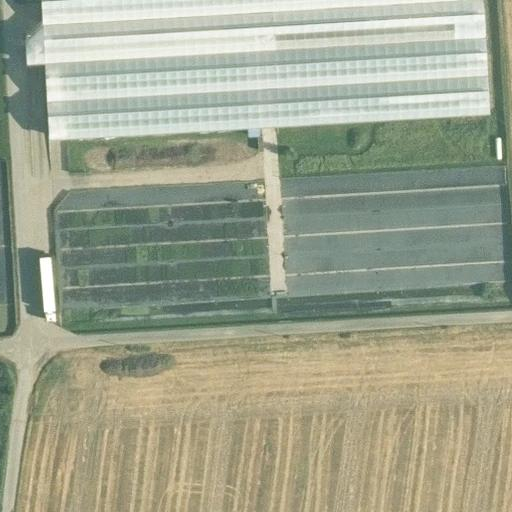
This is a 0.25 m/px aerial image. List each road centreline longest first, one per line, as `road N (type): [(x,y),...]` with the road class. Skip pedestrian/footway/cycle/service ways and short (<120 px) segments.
road 1 (track): [(7,0),(25,346),(5,511)]
road 2 (unclassified): [(0,347),(511,316)]
